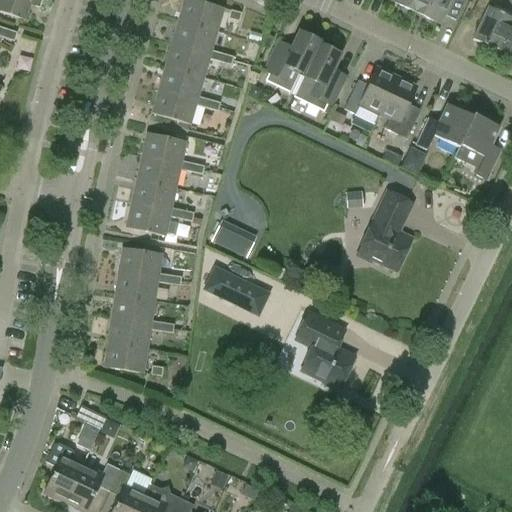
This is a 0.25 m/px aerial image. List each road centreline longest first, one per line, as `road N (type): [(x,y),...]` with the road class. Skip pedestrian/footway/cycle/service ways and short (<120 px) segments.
road 1 (residential): [(0,500),(41,381),(68,201)]
road 2 (residential): [(511,207),(395,445)]
road 3 (residential): [(511,89),(316,0)]
road 4 (residential): [(68,201),(87,104),(122,0)]
road 5 (residential): [(21,191),(71,0)]
road 6 (residential): [(0,311),(21,191)]
